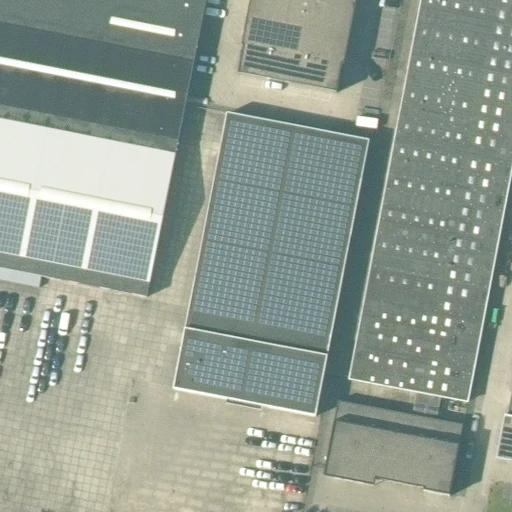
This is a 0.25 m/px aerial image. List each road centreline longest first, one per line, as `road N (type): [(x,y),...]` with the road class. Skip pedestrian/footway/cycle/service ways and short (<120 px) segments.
road 1 (unclassified): [(478,468),(511,286)]
road 2 (unclassified): [(311,511),(317,485),(455,511)]
